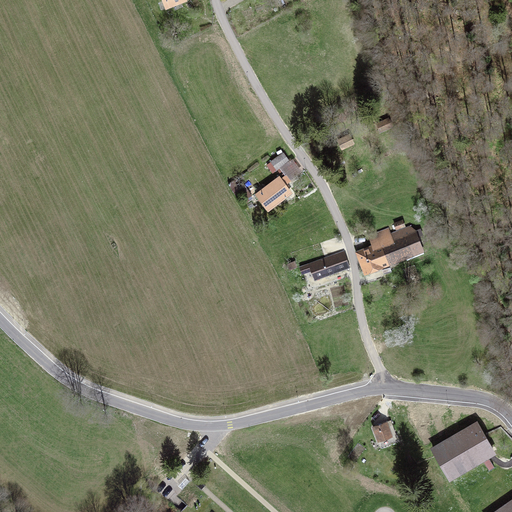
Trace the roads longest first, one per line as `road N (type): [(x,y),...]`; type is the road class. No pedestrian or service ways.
road 1 (residential): [(396,390),(369,344),(344,232),(235,46),(218,0)]
road 2 (residential): [(396,390),(209,427),(78,386),(0,319)]
road 3 (residential): [(511,417),(482,399),(396,390)]
